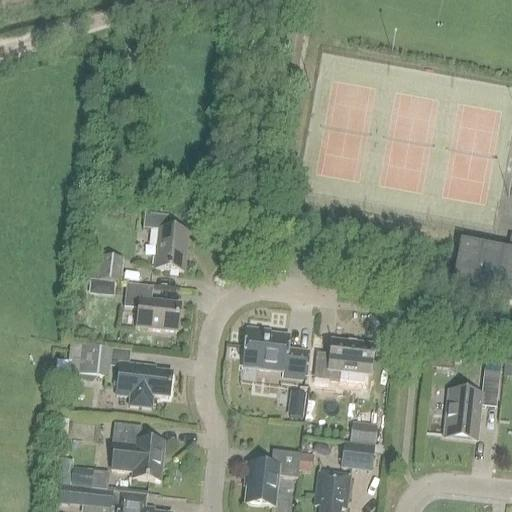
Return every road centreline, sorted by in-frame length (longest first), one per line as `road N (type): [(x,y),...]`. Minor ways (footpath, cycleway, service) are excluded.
road 1 (residential): [(214,511),(205,367),(220,309),(236,291),(319,290)]
road 2 (track): [(0,49),(151,0)]
road 3 (residential): [(403,511),(423,487),(511,493)]
